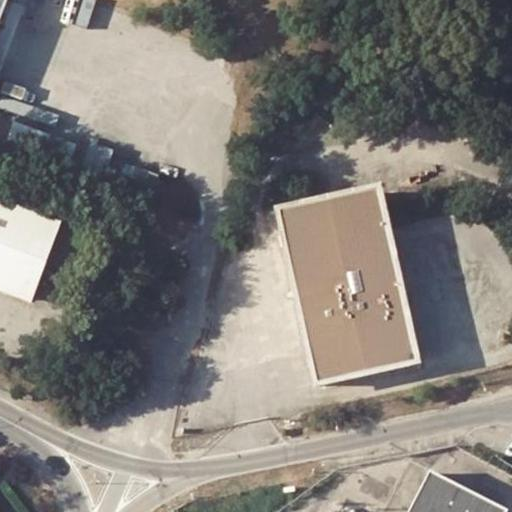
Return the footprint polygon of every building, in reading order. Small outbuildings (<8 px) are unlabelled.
[(0,0),(0,28),(10,0),(0,0)] [(2,135),(0,140),(0,141),(63,165),(69,147),(7,123),(2,135)] [(82,150),(75,168),(111,181),(112,178),(117,164),(82,150)] [(383,196),(380,184),(275,208),(283,244),(313,381),(419,357),(390,230),(383,196)] [(0,287),(29,299),(56,226),(0,204),(0,287)] [(487,511),(428,481),(411,511),(487,511)]
